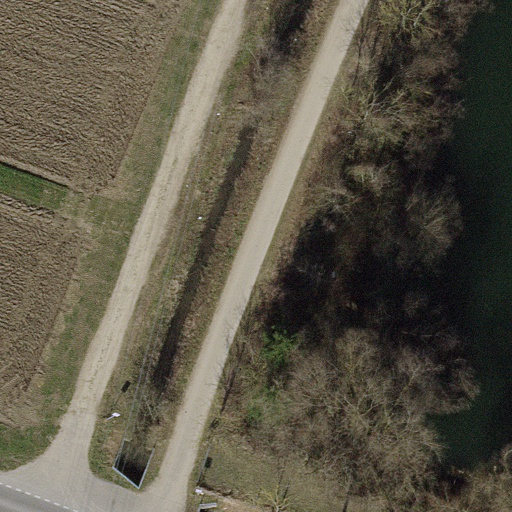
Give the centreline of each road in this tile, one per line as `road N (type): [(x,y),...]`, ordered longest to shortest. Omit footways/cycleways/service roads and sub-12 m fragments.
road 1 (track): [(83,511),(64,447),(241,0)]
road 2 (track): [(159,511),(308,98),(352,0)]
